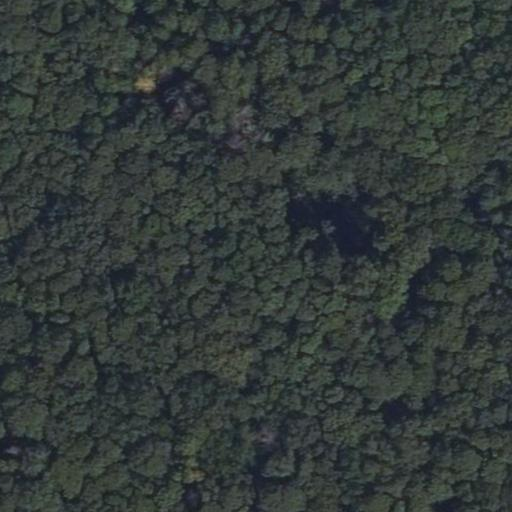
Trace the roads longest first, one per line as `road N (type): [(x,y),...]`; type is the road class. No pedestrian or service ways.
road 1 (track): [(9,0),(511,203)]
road 2 (track): [(0,135),(343,511)]
